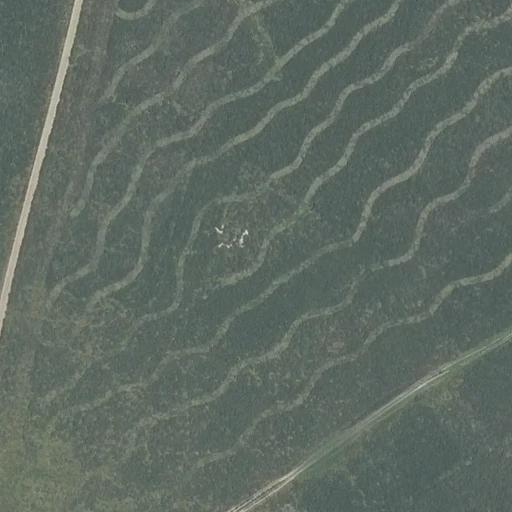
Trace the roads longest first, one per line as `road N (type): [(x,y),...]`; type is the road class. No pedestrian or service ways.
road 1 (unknown): [(75,0),(0,332)]
road 2 (track): [(252,511),(511,337)]
